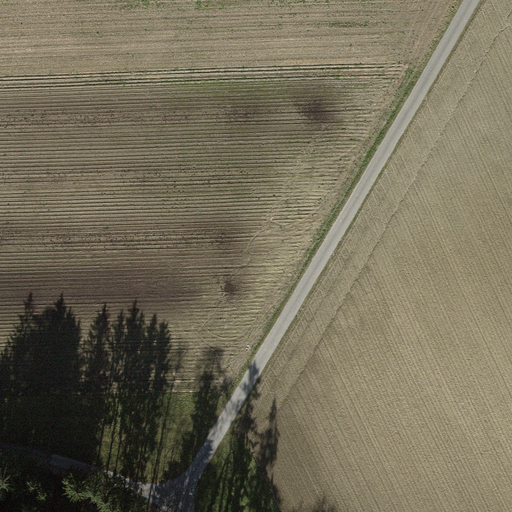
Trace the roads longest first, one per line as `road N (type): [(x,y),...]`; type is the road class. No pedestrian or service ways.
road 1 (track): [(171,506),(473,0)]
road 2 (track): [(0,448),(171,506)]
